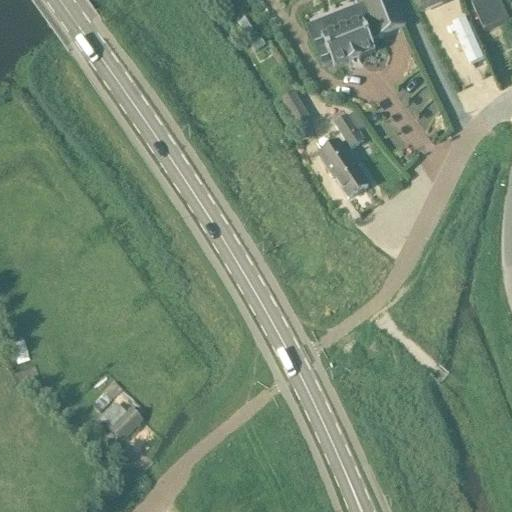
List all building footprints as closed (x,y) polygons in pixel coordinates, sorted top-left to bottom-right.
[(327,49),(318,53),(324,69),(334,66),(335,69),(350,63),(350,65),(362,60),(361,59),(376,53),(372,42),(380,39),(380,41),(406,31),(394,0),(377,0),(364,5),(371,22),(364,24),(364,23),(323,38),(327,49)] [(414,0),(421,14),(447,2),(445,0),(414,0)] [(499,0),(482,0),(472,5),(484,33),(509,22),(499,0)] [(466,19),(453,25),(470,66),(470,67),(485,61),(466,19)] [(281,103),(298,130),(311,122),(295,95),(281,103)] [(334,126),(351,150),(365,141),(348,116),(334,126)] [(349,199),(368,187),(339,143),(320,155),(349,199)] [(128,409),(124,413),(115,404),(98,422),(120,443),(141,422),(128,409)]
